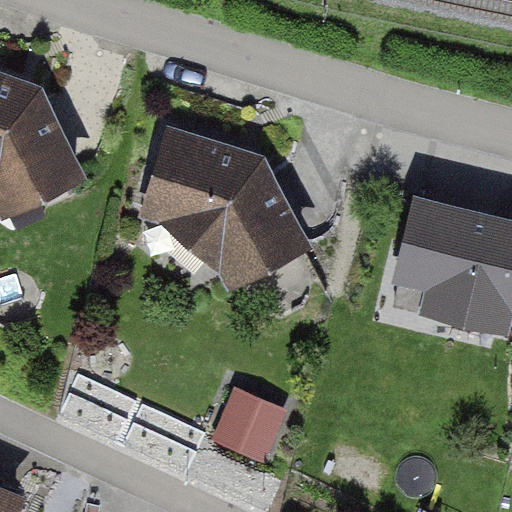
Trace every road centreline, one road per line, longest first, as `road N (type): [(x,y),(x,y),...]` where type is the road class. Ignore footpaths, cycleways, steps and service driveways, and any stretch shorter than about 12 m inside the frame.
road 1 (residential): [(69,0),(511,128)]
road 2 (residential): [(0,415),(204,511)]
